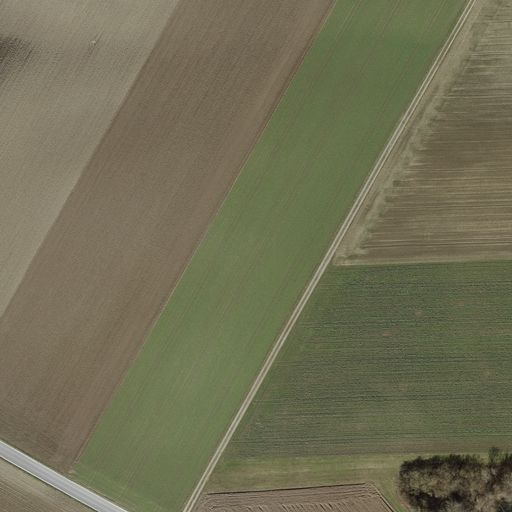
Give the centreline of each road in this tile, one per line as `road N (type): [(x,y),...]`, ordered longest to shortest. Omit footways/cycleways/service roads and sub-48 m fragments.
road 1 (track): [(475,0),(188,511)]
road 2 (unclassified): [(0,447),(116,511)]
